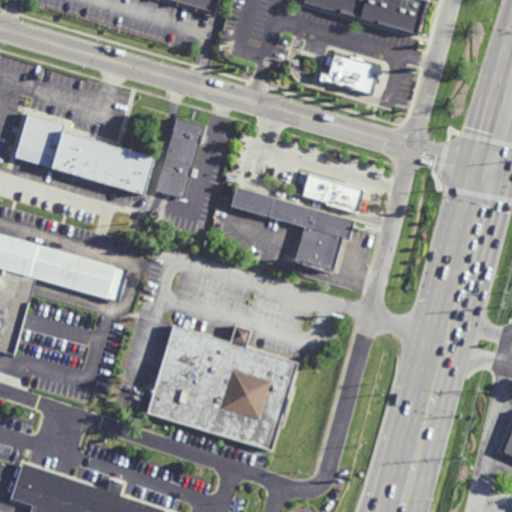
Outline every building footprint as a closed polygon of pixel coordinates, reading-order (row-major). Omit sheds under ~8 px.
[(220,0),(215,17),(157,0),(220,0)] [(303,0),(302,4),(417,35),(426,0),(303,0)] [(319,79),(321,73),(329,75),(334,55),(373,65),(370,74),(377,75),(372,93),(319,79)] [(144,196),(16,157),(29,111),(67,122),(66,128),(156,155),(144,196)] [(208,124),(202,145),(200,144),(185,197),(156,189),(174,128),(172,128),(176,115),(208,124)] [(363,189),(356,214),(325,205),(326,203),(301,196),(307,174),(363,189)] [(351,240),(345,238),(336,272),(296,261),(306,226),(232,205),(238,185),(357,219),(351,240)] [(119,302),(35,278),(14,355),(0,351),(0,231),(129,268),(119,302)] [(248,347),(300,363),(289,398),(291,399),(286,415),(285,414),(274,452),(148,414),(175,325),(231,342),(236,325),(253,330),(248,347)] [(511,459),(500,455),(511,425),(511,459)] [(107,492),(111,482),(123,486),(120,496),(167,511),(30,511),(32,508),(10,501),(22,465),(107,492)]
